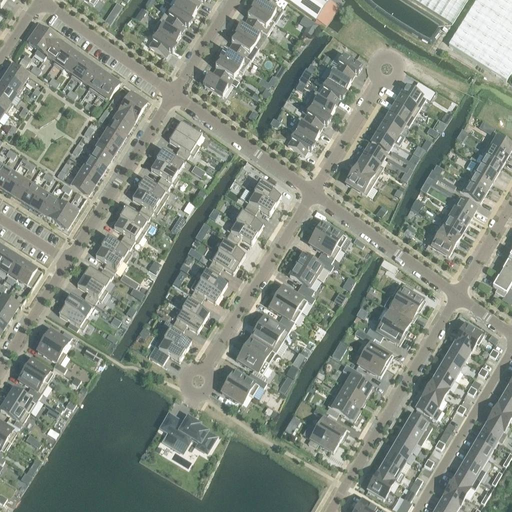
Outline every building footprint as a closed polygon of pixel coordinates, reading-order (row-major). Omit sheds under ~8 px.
[(98,0),(79,0),(93,9),(98,0)] [(195,14),(198,9),(183,0),(179,0),(173,11),(169,8),(169,9),(191,23),(196,15),(195,14)] [(183,0),(198,9),(201,5),(203,7),(207,0),(183,0)] [(270,5),(261,0),(258,5),(256,3),(250,12),(252,13),(252,12),(275,26),(283,13),(270,5)] [(277,0),(273,0),(270,5),(283,13),(287,7),(277,0)] [(283,0),(315,23),(330,2),(327,0),(283,0)] [(409,0),(451,26),(466,3),(467,0),(409,0)] [(511,0),(477,0),(448,47),(491,74),(500,80),(506,83),(511,73),(511,0)] [(110,28),(123,9),(117,5),(104,24),(110,28)] [(191,23),(169,9),(161,21),(182,35),(185,30),(186,31),(191,23)] [(275,26),(252,12),(252,13),(247,20),(248,21),(245,26),(267,39),(275,26)] [(306,29),(304,34),(312,38),(319,26),(303,17),(299,25),(306,29)] [(179,39),(182,35),(161,21),(153,34),(175,48),(180,40),(179,39)] [(254,49),(262,37),(266,40),(267,39),(245,26),(242,30),(240,28),(234,37),(236,38),(258,52),(259,51),(254,49)] [(37,52),(48,37),(39,31),(28,46),(37,52)] [(177,49),(175,48),(153,34),(152,34),(157,37),(149,50),(166,60),(169,56),(171,57),(177,49)] [(46,59),(57,43),(48,37),(37,52),(46,59)] [(258,52),(236,38),(231,46),(232,46),(229,51),(250,64),(258,52)] [(53,67),(66,50),(57,43),(46,59),(55,65),(53,67)] [(62,74),(75,56),(66,50),(53,67),(62,74)] [(250,64),(229,51),(226,55),(224,54),(218,62),(220,63),(242,77),(250,64)] [(71,80),(83,62),(75,56),(62,74),(64,71),(72,77),(70,80),(71,80)] [(356,78),(361,69),(343,58),(335,71),(332,69),(332,70),(352,82),(355,77),(356,78)] [(26,70),(29,65),(22,61),(19,66),(26,70)] [(80,86),(92,68),(83,62),(71,80),(80,86)] [(230,87),(238,75),(242,78),(242,77),(220,63),(215,71),(216,72),(213,76),(230,87)] [(280,66),(272,78),(277,82),(285,69),(280,66)] [(88,92),(101,75),(92,68),(80,86),(82,84),(90,90),(88,92)] [(28,79),(13,69),(6,78),(25,90),(22,88),(28,79)] [(349,86),(352,82),(332,70),(324,83),(345,95),(350,87),(349,86)] [(97,99),(110,81),(101,75),(88,92),(97,99)] [(222,100),(230,87),(213,76),(210,81),(208,79),(202,88),(222,100)] [(25,90),(6,78),(1,87),(19,99),(25,90)] [(301,79),(298,83),(305,88),(308,83),(301,79)] [(106,105),(119,87),(110,81),(97,99),(106,105)] [(261,81),(258,86),(268,92),(271,87),(268,85),(261,81)] [(340,104),(345,95),(324,83),(326,85),(319,97),(315,94),(336,108),(339,103),(340,104)] [(417,85),(412,94),(426,102),(429,104),(435,96),(417,85)] [(19,99),(1,87),(0,88),(0,99),(13,108),(10,106),(16,98),(18,100),(19,99)] [(426,102),(405,89),(399,99),(420,111),(426,102)] [(333,112),(336,108),(315,94),(307,107),(311,110),(330,121),(334,113),(333,112)] [(146,107),(131,97),(124,107),(140,117),(146,107)] [(284,108),(293,112),(297,103),(289,98),(284,108)] [(13,108),(0,99),(0,112),(7,117),(13,108)] [(414,121),(420,111),(399,99),(394,108),(414,121)] [(140,117),(124,107),(119,116),(134,126),(140,117)] [(324,129),(329,121),(307,107),(302,115),(306,118),(303,122),(299,120),(320,133),(323,129),(324,129)] [(414,121),(394,108),(388,118),(405,128),(408,131),(408,130),(414,121)] [(134,126),(119,116),(113,125),(129,135),(134,126)] [(405,128),(388,118),(382,127),(399,137),(405,128)] [(318,138),(320,133),(299,120),(291,133),(314,147),(319,138),(318,138)] [(129,135),(113,125),(107,134),(123,144),(129,135)] [(202,139),(181,125),(175,135),(199,150),(196,148),(202,139)] [(399,137),(382,127),(376,136),(393,147),(399,137)] [(463,144),(468,135),(462,131),(457,141),(463,144)] [(309,155),(314,147),(291,133),(295,136),(287,149),(304,159),(307,154),(309,155)] [(123,144),(107,134),(101,143),(117,153),(123,144)] [(199,150),(175,135),(169,144),(179,151),(176,156),(187,163),(190,158),(193,160),(199,150)] [(393,147),(376,136),(371,146),(388,156),(393,147)] [(511,151),(511,149),(496,140),(490,149),(507,159),(511,151)] [(117,153),(101,143),(96,152),(93,150),(93,151),(111,162),(117,153)] [(502,169),(507,159),(490,149),(487,147),(481,157),(484,159),(485,159),(502,169)] [(385,159),(368,149),(363,158),(380,169),(385,159)] [(111,162),(93,151),(87,160),(106,171),(111,162)] [(178,177),(185,164),(175,158),(173,161),(162,154),(156,164),(181,179),(178,177)] [(380,169),(363,158),(357,168),(377,181),(383,171),(380,169)] [(496,178),(502,169),(485,159),(484,159),(480,168),(479,168),(496,178)] [(106,171),(87,160),(81,169),(100,180),(106,171)] [(181,179),(156,164),(150,173),(161,180),(158,185),(168,192),(171,187),(175,189),(181,179)] [(479,168),(480,168),(476,166),(470,176),(474,178),(491,188),(496,178),(479,168)] [(194,168),(191,175),(202,179),(205,172),(194,168)] [(377,181),(357,168),(351,177),(372,190),(377,181)] [(100,180),(81,169),(76,178),(94,190),(100,180)] [(0,190),(2,192),(14,174),(13,173),(12,176),(3,170),(0,175),(0,190)] [(11,198),(23,179),(14,174),(2,192),(11,198)] [(372,190),(351,177),(345,187),(366,199),(372,190)] [(94,190),(76,178),(70,187),(88,199),(94,190)] [(474,178),(469,186),(468,187),(485,197),(491,188),(474,178)] [(20,203),(30,188),(22,182),(23,180),(23,179),(11,198),(20,203)] [(281,200),(270,193),(273,188),(263,182),(260,187),(256,185),(250,195),(275,210),(281,200)] [(165,197),(168,192),(158,185),(155,190),(144,183),(138,193),(162,208),(168,199),(165,197)] [(468,187),(469,186),(465,184),(465,185),(459,194),(480,207),(485,197),(468,187)] [(30,209),(40,194),(30,188),(20,203),(30,209)] [(162,208),(138,193),(132,202),(143,209),(139,214),(150,221),(153,216),(156,218),(162,208)] [(39,215),(49,199),(40,194),(30,209),(39,215)] [(275,210),(250,195),(244,204),(248,206),(245,211),(255,218),(258,213),(269,219),(275,210)] [(48,221),(58,205),(49,199),(39,215),(48,221)] [(471,222),(476,213),(459,202),(454,212),(453,212),(471,222)] [(185,213),(190,215),(194,207),(189,204),(185,213)] [(57,226),(67,211),(58,205),(48,221),(57,226)] [(453,212),(454,212),(450,210),(444,219),(465,231),(471,222),(453,212)] [(67,233),(77,217),(67,211),(57,226),(67,233)] [(263,229),(252,223),(255,218),(245,211),(242,216),(238,214),(232,224),(257,239),(263,229)] [(147,226),(150,221),(139,214),(136,219),(126,212),(120,222),(144,237),(150,228),(147,226)] [(177,235),(185,221),(180,218),(172,232),(177,235)] [(465,231),(444,219),(439,229),(438,229),(442,231),(459,241),(465,231)] [(144,237),(120,222),(114,231),(124,238),(121,243),(132,250),(135,245),(138,247),(144,237)] [(257,239),(232,224),(226,233),(230,235),(227,240),(237,247),(240,242),(251,249),(257,239)] [(340,252),(346,241),(320,225),(313,236),(315,237),(340,252)] [(204,228),(201,232),(207,236),(210,231),(204,228)] [(442,231),(437,240),(454,250),(459,241),(442,231)] [(330,268),(340,252),(315,237),(309,247),(322,255),(319,261),(330,268)] [(437,240),(434,237),(433,238),(428,248),(448,260),(454,250),(437,240)] [(128,255),(132,250),(121,243),(118,248),(107,241),(101,251),(126,266),(132,257),(128,255)] [(245,258),(234,252),(236,249),(226,242),(218,255),(215,253),(214,253),(239,268),(245,258)] [(0,268),(9,255),(0,249),(0,268)] [(126,266),(101,251),(95,260),(106,267),(104,270),(114,277),(122,264),(125,267),(126,266)] [(191,252),(188,257),(198,263),(201,258),(191,252)] [(239,268),(214,253),(208,263),(212,265),(209,270),(219,276),(222,271),(233,278),(239,268)] [(0,271),(8,276),(18,261),(9,255),(0,268),(0,271)] [(334,270),(330,268),(319,261),(315,266),(302,258),(296,269),(316,281),(323,271),(331,276),(334,270)] [(15,285),(27,267),(18,261),(8,276),(6,279),(15,285)] [(511,266),(507,264),(500,276),(511,283),(511,266)] [(32,292),(42,276),(27,267),(15,285),(16,285),(18,283),(32,292)] [(390,267),(387,273),(393,276),(397,271),(390,267)] [(309,292),(316,281),(296,269),(289,279),(302,287),(299,293),(310,300),(314,294),(309,292)] [(104,293),(113,279),(103,272),(100,277),(89,270),(83,280),(107,295),(108,295),(104,293)] [(227,288),(216,281),(219,276),(209,270),(200,284),(197,282),(196,282),(221,297),(227,288)] [(511,292),(511,283),(500,276),(492,289),(497,292),(495,295),(503,300),(509,291),(511,292)] [(142,301),(144,295),(136,293),(139,283),(122,278),(120,284),(132,288),(129,297),(142,301)] [(107,295),(83,280),(77,289),(88,296),(84,301),(95,308),(98,303),(101,305),(107,295)] [(221,297),(196,282),(191,292),(194,294),(191,299),(201,305),(204,300),(215,307),(221,297)] [(425,305),(412,297),(411,296),(413,292),(405,287),(402,291),(398,289),(392,300),(396,303),(416,315),(419,316),(425,305)] [(310,300),(299,293),(295,298),(280,289),(274,299),(300,316),(307,305),(311,308),(314,302),(310,300)] [(339,297),(334,305),(341,310),(346,301),(339,297)] [(18,308),(3,298),(0,302),(0,310),(12,318),(18,308)] [(23,307),(26,303),(18,298),(16,302),(23,307)] [(86,322),(94,309),(83,303),(81,306),(71,299),(65,309),(89,324),(86,322)] [(209,317),(198,310),(201,305),(191,299),(188,304),(184,302),(179,311),(203,327),(209,317)] [(300,316),(274,299),(267,310),(282,319),(280,324),(291,331),(300,316)] [(414,318),(416,315),(396,303),(389,314),(410,326),(410,325),(413,326),(416,320),(414,318)] [(89,324),(65,309),(58,318),(70,325),(79,331),(83,334),(89,324)] [(12,318),(0,310),(0,322),(6,327),(12,318)] [(203,327),(179,311),(178,312),(182,314),(173,328),(183,335),(186,330),(197,336),(203,327)] [(403,337),(410,326),(389,314),(383,325),(403,337)] [(282,346),(291,331),(280,324),(277,328),(262,319),(255,330),(257,331),(282,346)] [(118,328),(121,324),(114,320),(112,324),(118,328)] [(406,338),(403,337),(383,325),(379,322),(372,333),(383,340),(399,349),(406,338)] [(165,324),(162,329),(166,331),(170,333),(172,329),(173,329),(165,324)] [(70,325),(67,329),(76,335),(79,331),(70,325)] [(484,338),(481,337),(482,337),(465,327),(460,337),(476,347),(478,348),(484,338)] [(191,346),(180,340),(183,335),(173,328),(173,329),(172,329),(170,333),(166,331),(160,341),(185,356),(191,346)] [(282,346),(257,331),(251,342),(275,357),(282,346)] [(370,332),(367,337),(380,345),(383,340),(372,333),(370,332)] [(50,334),(44,344),(62,355),(69,345),(61,340),(50,334)] [(64,335),(61,340),(69,345),(72,340),(64,335)] [(363,336),(360,342),(367,346),(370,340),(363,336)] [(476,347),(460,337),(454,346),(471,356),(476,347)] [(494,348),(498,341),(491,337),(487,343),(494,348)] [(185,356),(160,341),(154,350),(158,352),(155,357),(165,364),(168,359),(179,365),(185,356)] [(275,357),(251,342),(250,343),(248,342),(244,348),(246,349),(244,353),(268,368),(275,357)] [(44,344),(37,355),(56,366),(53,371),(63,377),(67,372),(60,368),(66,358),(62,355),(44,344)] [(471,356),(454,346),(449,356),(465,365),(471,356)] [(370,347),(364,357),(386,371),(393,360),(370,347)] [(268,368),(244,353),(242,352),(235,363),(253,374),(262,379),(268,368)] [(335,354),(331,360),(339,364),(343,358),(335,354)] [(465,365),(449,356),(443,365),(460,375),(465,365)] [(298,357),(296,362),(302,365),(304,361),(298,357)] [(386,371),(364,357),(357,368),(380,381),(386,371)] [(32,363),(25,374),(48,388),(54,377),(32,363)] [(454,384),(460,375),(443,365),(438,374),(454,384)] [(295,381),(299,371),(291,367),(286,378),(295,381)] [(345,368),(342,374),(346,376),(351,379),(358,383),(361,378),(345,368)] [(25,374),(18,384),(30,391),(27,396),(38,402),(48,388),(25,374)] [(234,374),(228,385),(248,398),(252,401),(259,389),(263,392),(266,387),(263,385),(251,377),(247,382),(234,374)] [(253,374),(251,377),(263,385),(265,381),(262,379),(253,374)] [(438,374),(432,384),(448,393),(454,384),(438,374)] [(351,379),(345,389),(344,390),(365,402),(371,391),(358,383),(351,379)] [(287,381),(278,394),(284,398),(292,385),(287,381)] [(448,393),(432,384),(427,393),(443,403),(448,393)] [(248,398),(228,385),(221,396),(242,408),(248,398)] [(344,390),(345,389),(341,387),(334,399),(358,413),(359,413),(361,409),(363,410),(367,404),(365,403),(365,402),(344,390)] [(511,390),(509,389),(503,398),(511,403),(511,390)] [(13,392),(7,403),(29,417),(38,402),(27,396),(26,394),(23,399),(19,396),(13,392)] [(437,412),(443,403),(427,393),(421,402),(437,412)] [(511,403),(503,398),(498,408),(511,415),(511,403)] [(358,413),(334,399),(327,409),(329,410),(339,416),(354,425),(361,414),(359,413),(358,413)] [(442,414),(437,412),(421,402),(415,412),(432,422),(432,421),(436,424),(442,414)] [(7,403),(0,413),(22,428),(29,417),(7,403)] [(511,420),(511,415),(498,408),(492,417),(508,426),(511,420)] [(316,410),(313,415),(321,420),(325,423),(328,417),(316,410)] [(329,410),(326,415),(336,422),(339,416),(329,410)] [(267,412),(264,417),(269,420),(273,415),(267,412)] [(503,436),(508,426),(492,417),(487,426),(503,436)] [(428,428),(411,419),(406,428),(426,441),(432,431),(428,428)] [(293,420),(284,435),(291,439),(300,424),(293,420)] [(346,435),(336,429),(321,420),(314,431),(339,446),(346,435)] [(216,440),(198,430),(199,428),(188,421),(183,429),(176,425),(169,436),(187,447),(191,441),(199,446),(197,450),(206,455),(216,440)] [(0,425),(0,439),(11,447),(17,436),(0,425)] [(503,436),(487,426),(481,435),(497,445),(503,436)] [(426,441),(406,428),(400,438),(416,447),(421,450),(426,441)] [(339,446),(314,431),(308,442),(310,443),(308,447),(316,452),(318,448),(333,456),(339,446)] [(50,432),(47,437),(55,442),(58,437),(50,432)] [(497,445),(481,435),(476,445),(492,454),(497,445)] [(39,451),(43,445),(30,437),(26,442),(39,451)] [(416,447),(400,438),(395,447),(411,457),(416,447)] [(0,439),(0,460),(1,461),(11,447),(0,439)] [(492,454),(476,445),(470,454),(486,464),(492,454)] [(411,457),(395,447),(389,456),(405,466),(411,457)] [(486,464),(470,454),(465,463),(481,473),(486,464)] [(405,466),(389,456),(384,466),(400,475),(405,466)] [(485,475),(481,473),(465,463),(459,473),(475,482),(480,485),(485,475)] [(400,475),(384,466),(378,475),(394,485),(400,475)] [(475,482),(459,473),(454,482),(470,491),(475,482)] [(394,485),(378,475),(373,484),(389,494),(394,485)] [(470,491),(454,482),(448,491),(465,501),(470,491)] [(383,504),(389,494),(373,484),(367,494),(383,504)] [(459,510),(465,501),(448,491),(443,501),(459,510)] [(457,511),(459,510),(443,501),(437,510),(440,511),(457,511)] [(376,511),(361,503),(356,511),(376,511)]
